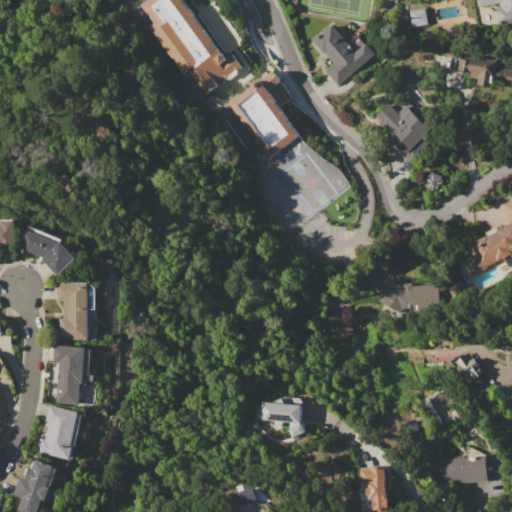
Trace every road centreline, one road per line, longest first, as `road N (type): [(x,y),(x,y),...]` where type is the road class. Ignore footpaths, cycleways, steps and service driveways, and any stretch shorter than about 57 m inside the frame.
road 1 (residential): [(259,0),(322,111),(361,147),(391,204),(408,218),(447,211),(511,164)]
road 2 (residential): [(0,467),(25,417),(33,368),(22,290)]
